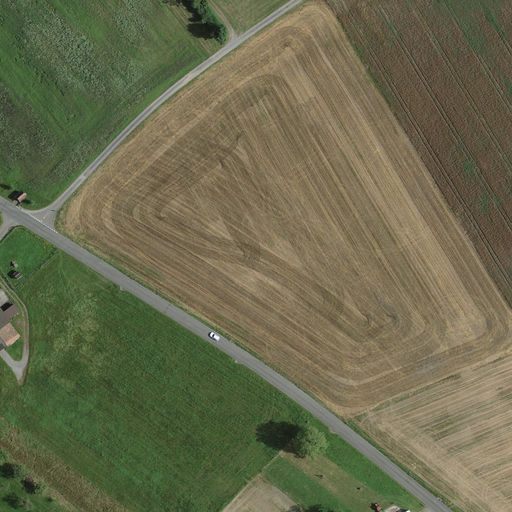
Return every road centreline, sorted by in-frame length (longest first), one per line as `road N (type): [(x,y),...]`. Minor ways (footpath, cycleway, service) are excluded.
road 1 (tertiary): [(441,511),(238,353),(0,204)]
road 2 (track): [(297,0),(140,117),(39,229)]
